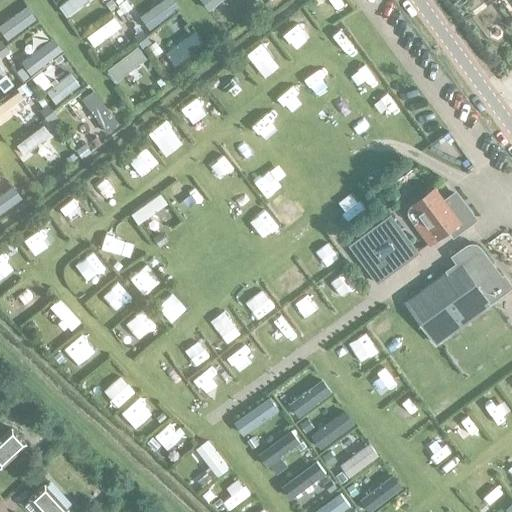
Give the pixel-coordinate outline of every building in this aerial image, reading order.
[(64,0),(56,7),(65,19),(90,0),(64,0)] [(169,0),(163,0),(139,19),(149,32),(177,10),(169,0)] [(199,0),(198,1),(208,14),(225,0),(199,0)] [(25,8),(0,27),(0,35),(6,43),(35,21),(25,8)] [(111,16),(81,38),(91,51),(120,28),(111,16)] [(194,32),(164,55),(173,67),(203,45),(194,32)] [(51,39),(21,62),(30,74),(60,52),(51,39)] [(134,47),(104,70),(114,82),(144,60),(134,47)] [(68,76),(44,94),(54,106),(78,88),(68,76)] [(80,101),(102,130),(115,121),(92,91),(80,101)] [(16,93),(0,104),(0,123),(25,105),(16,93)] [(43,124),(14,146),(23,158),(53,136),(43,124)] [(81,160),(90,153),(83,144),(74,151),(81,160)] [(68,165),(76,159),(72,154),(64,160),(68,165)] [(407,212),(408,216),(429,244),(460,221),(435,187),(410,206),(408,209),(407,212)] [(12,188),(0,197),(0,217),(22,201),(12,188)] [(137,222),(166,201),(159,192),(130,213),(137,222)] [(373,219),(377,225),(349,245),(377,283),(418,252),(386,209),(373,219)] [(168,238),(161,229),(151,236),(159,245),(168,238)] [(436,343),(511,289),(502,277),(503,276),(498,269),(496,270),(492,264),(493,263),(481,247),(477,243),(471,243),(465,245),(462,247),(463,248),(453,256),(458,263),(405,301),(436,343)] [(58,296),(48,305),(70,328),(80,319),(58,296)] [(322,376),(287,402),(297,416),(332,390),(322,376)] [(269,394),(233,419),(243,433),(278,408),(269,394)] [(345,408),(310,434),(320,447),(355,422),(345,408)] [(314,425),(307,416),(299,422),(305,431),(314,425)] [(0,466),(25,444),(10,427),(0,436),(0,466)] [(291,427),(256,452),(266,466),(301,440),(291,427)] [(252,447),(258,442),(252,434),(245,439),(252,447)] [(159,444),(151,436),(145,441),(153,449),(159,444)] [(206,437),(195,446),(217,475),(228,466),(206,437)] [(368,441),(339,464),(348,476),(378,455),(368,441)] [(337,458),(329,448),(321,454),(329,464),(337,458)] [(316,458),(280,484),(290,498),(325,472),(316,458)] [(202,484),(213,476),(208,469),(197,478),(202,484)] [(347,477),(341,469),(335,474),(341,482),(347,477)] [(393,471),(358,497),(368,511),(403,485),(393,471)] [(220,502),(227,510),(248,492),(236,477),(225,486),(231,493),(220,502)] [(336,486),(330,477),(323,482),(329,491),(336,486)] [(358,491),(352,482),(346,486),(352,495),(358,491)] [(26,499),(28,501),(38,511),(64,511),(67,510),(43,484),(26,499)] [(339,490),(308,511),(337,511),(349,504),(339,490)] [(216,505),(222,500),(219,496),(213,501),(216,505)]
